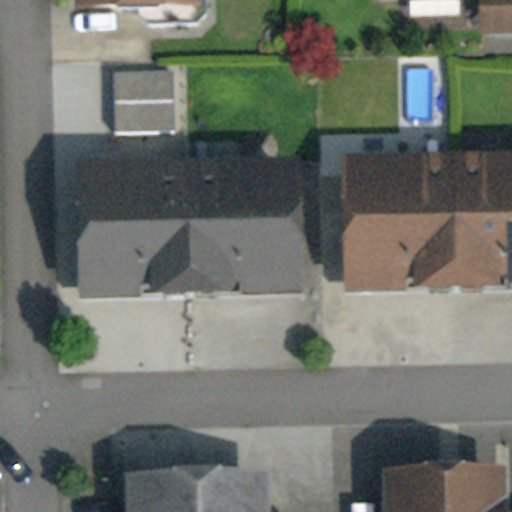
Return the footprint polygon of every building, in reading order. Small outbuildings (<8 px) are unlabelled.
[(188,0),(88,0),(89,16),(189,14),(188,0)] [(117,86),(116,147),(173,148),(174,87),(117,86)] [(511,178),(451,181),(455,288),(511,285),(511,178)] [(451,181),(355,185),(359,291),(455,288),(451,181)] [(284,186),(186,189),(189,294),(287,291),(284,186)] [(186,189),(88,192),(91,297),(189,294),(186,189)] [(503,511),(503,471),(388,473),(388,511),(503,511)]
